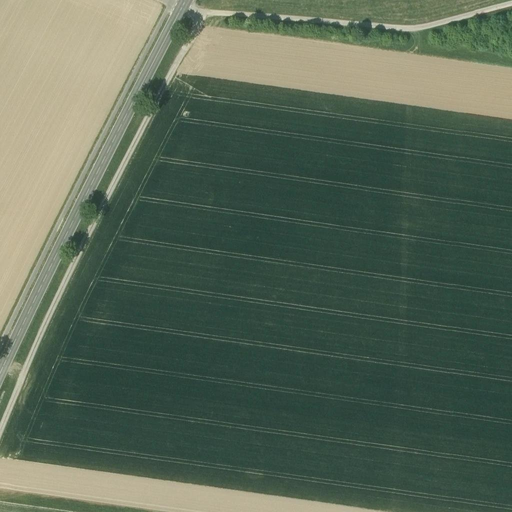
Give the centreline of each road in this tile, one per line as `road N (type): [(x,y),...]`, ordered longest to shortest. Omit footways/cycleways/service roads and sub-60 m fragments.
road 1 (track): [(0,429),(89,230),(196,33),(198,13)]
road 2 (tertiary): [(0,372),(187,0)]
road 3 (track): [(410,32),(168,4)]
